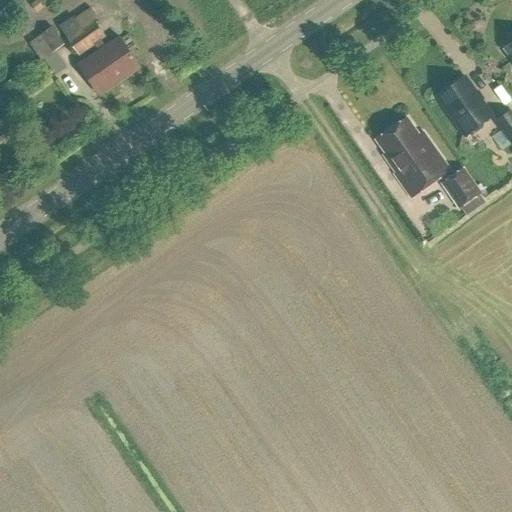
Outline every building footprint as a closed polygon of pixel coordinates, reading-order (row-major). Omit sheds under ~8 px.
[(87,5),(40,38),(57,62),(90,39),(99,52),(107,46),(99,34),(104,30),(87,5)] [(79,65),(100,96),(141,68),(120,37),(107,46),(99,52),(94,55),(79,65)] [(437,97),(465,136),(468,134),(472,134),(481,127),(482,124),(493,116),(481,100),(482,97),(479,94),(476,93),(465,77),(437,97)] [(0,95),(0,123),(13,115),(0,95)] [(511,113),(511,111),(496,121),(511,144),(511,113)] [(407,118),(376,140),(386,154),(384,155),(396,174),(395,175),(412,198),(451,171),(424,133),(420,135),(407,118)] [(442,184),(459,209),(481,193),(464,169),(442,184)]
